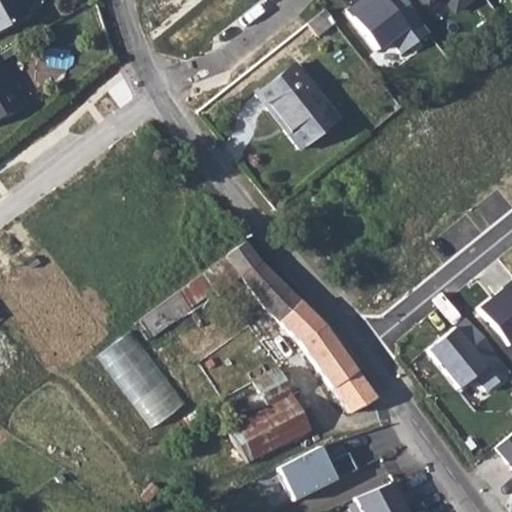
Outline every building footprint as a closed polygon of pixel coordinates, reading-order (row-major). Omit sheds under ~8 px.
[(0,0),(0,25),(29,10),(22,0),(0,0)] [(337,0),(332,0),(305,23),(315,34),(346,10),(337,0)] [(405,0),(361,0),(349,10),(380,48),(390,41),(400,53),(429,29),(405,0)] [(419,0),(424,6),(431,0),(440,0),(454,17),(475,0),(419,0)] [(0,53),(0,112),(25,99),(0,53)] [(254,96),(297,151),(336,120),(293,66),(254,96)] [(198,275),(152,310),(164,326),(223,282),(227,288),(237,280),(264,315),(296,344),(322,380),(347,414),(372,400),(342,358),(320,325),(300,306),(275,281),(257,263),(241,243),(198,275)] [(511,278),(476,310),(506,345),(511,339),(511,278)] [(152,310),(141,318),(153,335),(164,326),(152,310)] [(454,328),(425,352),(457,391),(486,366),(454,328)] [(102,350),(148,429),(185,408),(139,329),(102,350)] [(283,361),(273,367),(280,378),(290,372),(283,361)] [(229,393),(209,405),(246,464),(291,439),(307,431),(295,408),(280,378),(273,367),(229,393)] [(510,456),(506,459),(511,466),(511,433),(500,442),(510,456)] [(320,452),(277,471),(290,497),(353,466),(347,454),(332,461),(326,464),(320,452)] [(403,511),(387,480),(349,495),(357,511),(403,511)]
